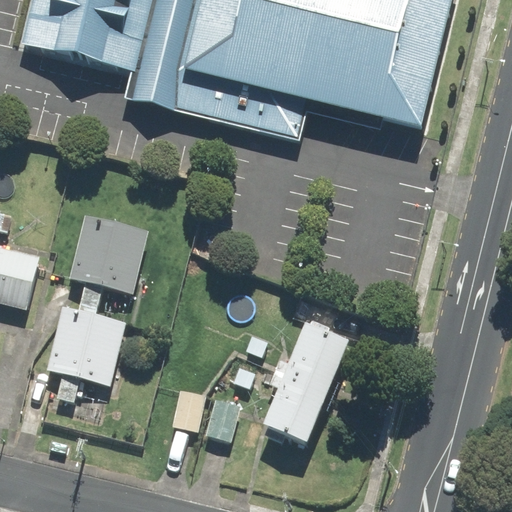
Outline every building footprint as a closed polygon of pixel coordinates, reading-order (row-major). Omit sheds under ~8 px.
[(34,0),(23,47),(135,74),(152,0),(34,0)] [(152,0),(135,74),(128,103),(298,143),(307,107),(424,135),(458,0),(152,0)] [(19,224),(24,203),(1,197),(0,200),(0,237),(7,239),(11,222),(19,224)] [(148,236),(84,220),(69,281),(86,286),(79,315),(63,311),(47,374),(62,378),(56,400),(74,405),(79,382),(110,390),(126,327),(98,320),(105,290),(132,297),(148,236)] [(0,255),(0,310),(27,317),(40,265),(0,255)] [(303,331),(261,432),(304,450),(346,349),(303,331)] [(179,398),(171,432),(196,438),(204,404),(179,398)] [(239,410),(215,404),(206,439),(230,445),(239,410)]
